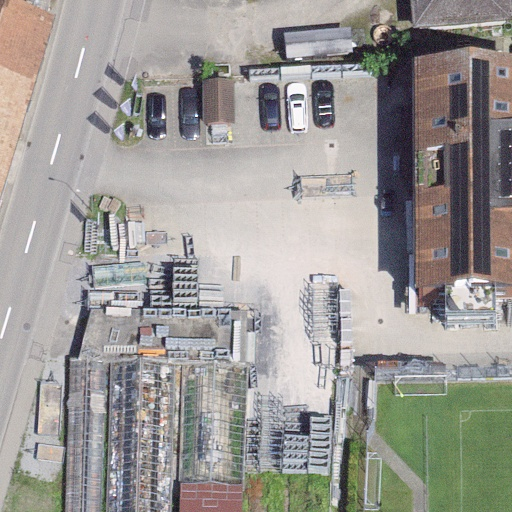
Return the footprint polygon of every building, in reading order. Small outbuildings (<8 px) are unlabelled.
[(0,0),(0,148),(3,139),(37,30),(33,29),(41,0),(0,0)] [(413,0),(416,31),(501,23),(498,0),(413,0)] [(206,88),(207,128),(233,127),(233,87),(206,88)] [(423,307),(511,305),(511,87),(420,89),(422,198),(423,307)] [(169,366),(175,366),(175,364),(237,366),(239,318),(90,313),(72,361),(92,362),(92,364),(97,364),(97,362),(169,364),(169,366)] [(231,511),(232,490),(178,489),(177,511),(231,511)]
